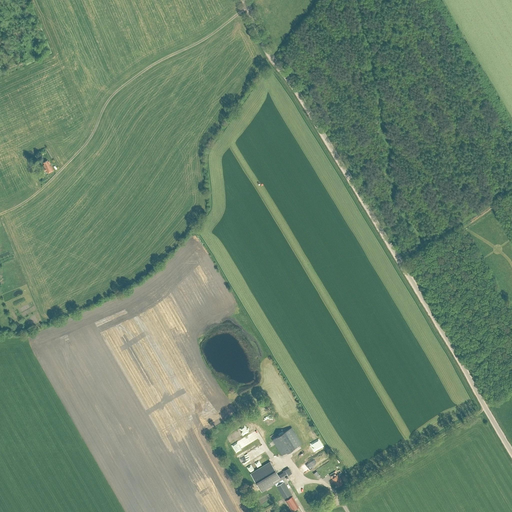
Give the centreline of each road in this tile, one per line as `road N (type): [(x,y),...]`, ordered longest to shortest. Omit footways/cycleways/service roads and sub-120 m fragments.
road 1 (unclassified): [(511,453),(270,57),(244,0)]
road 2 (track): [(339,498),(485,408)]
road 3 (track): [(400,261),(511,188)]
